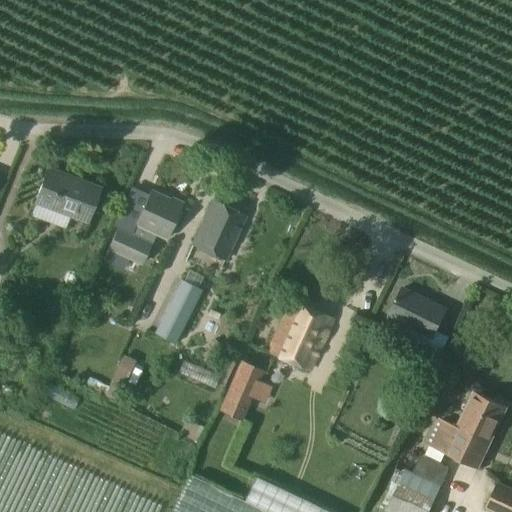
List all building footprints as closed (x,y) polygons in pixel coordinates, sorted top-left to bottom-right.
[(34,202),(68,215),(87,222),(100,188),(70,177),(69,179),(46,170),(44,176),(40,174),(37,182),(41,184),(34,202)] [(117,230),(109,248),(103,260),(124,269),(129,258),(141,263),(155,233),(166,238),(181,206),(151,192),(130,236),(117,230)] [(212,201),(192,245),(225,260),(245,216),(212,201)] [(188,273),(184,282),(197,288),(201,279),(188,273)] [(202,291),(197,288),(184,282),(180,280),(153,333),(175,345),(202,291)] [(403,288),(390,315),(384,327),(404,337),(405,335),(425,345),(419,357),(433,363),(437,354),(440,355),(449,337),(435,330),(445,309),(403,288)] [(291,301),(268,353),(310,371),(332,319),(291,301)] [(387,328),(379,325),(374,334),(382,338),(387,328)] [(128,387),(138,358),(124,353),(113,382),(128,387)] [(184,361),(179,373),(214,386),(219,374),(184,361)] [(262,370),(241,361),(224,399),(246,408),(262,370)] [(462,461),(491,399),(474,391),(458,426),(439,417),(427,444),(462,461)] [(432,416),(440,399),(428,393),(420,411),(432,416)] [(462,461),(478,468),(507,407),(491,399),(462,461)] [(181,434),(196,442),(200,432),(186,424),(181,434)] [(448,467),(429,459),(421,477),(440,486),(448,467)] [(405,472),(385,511),(429,511),(435,499),(427,495),(433,484),(405,472)] [(328,511),(284,490),(265,481),(255,477),(243,501),(189,475),(171,511),(328,511)] [(494,511),(511,511),(511,489),(499,484),(487,509),(494,511)]
